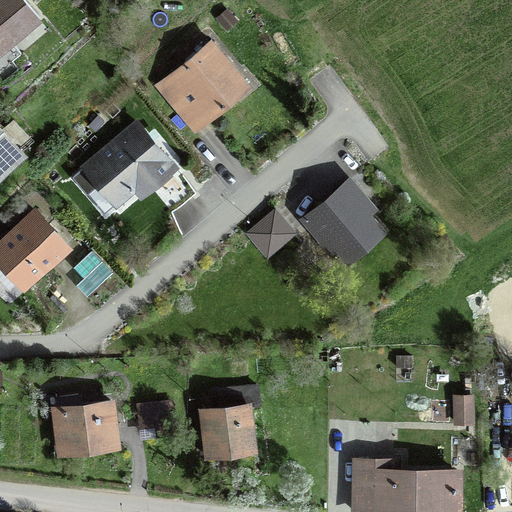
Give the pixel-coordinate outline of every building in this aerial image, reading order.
[(9,44),(40,17),(25,0),(0,0),(0,43),(5,39),(9,44)] [(209,38),(154,85),(195,133),(250,86),(209,38)] [(99,153),(100,154),(71,177),(105,218),(135,194),(133,190),(142,201),(180,168),(137,119),(99,153)] [(0,128),(0,171),(29,144),(13,127),(5,134),(0,128)] [(326,252),(333,247),(349,266),(387,234),(371,216),(377,211),(349,178),(299,219),(326,252)] [(35,207),(0,240),(0,280),(9,291),(13,287),(15,284),(23,293),(72,249),(35,207)] [(274,208),(245,233),(267,259),(296,235),(274,208)] [(103,261),(102,261),(92,251),(73,268),(84,278),(76,285),(87,297),(95,289),(113,273),(114,272),(103,261)] [(214,406),(205,408),(211,450),(253,445),(249,402),(260,400),(257,382),(227,387),(227,391),(212,393),(214,406)] [(112,398),(81,403),(79,393),(60,396),(62,406),(57,407),(63,449),(119,441),(112,398)] [(456,422),(473,421),(472,394),(455,395),(456,422)] [(185,443),(183,432),(177,432),(172,399),(140,404),(143,428),(153,427),(154,435),(160,435),(161,446),(185,443)] [(458,509),(459,472),(377,469),(376,458),(357,458),(355,511),(400,511),(400,509),(458,509)]
